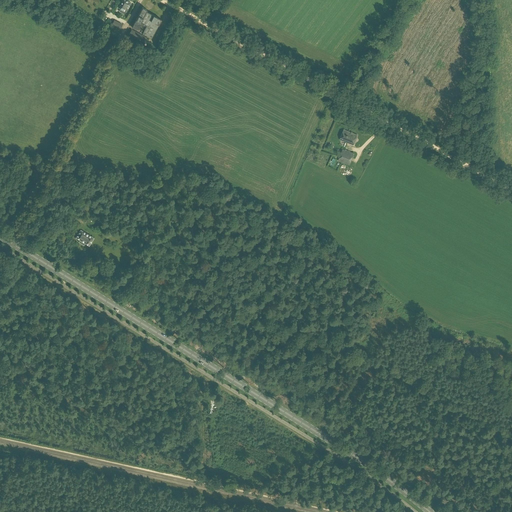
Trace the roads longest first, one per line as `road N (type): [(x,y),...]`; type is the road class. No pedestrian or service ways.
road 1 (primary): [(429,511),(270,403),(6,241)]
road 2 (track): [(511,188),(162,0)]
road 3 (unclassified): [(6,241),(141,0)]
